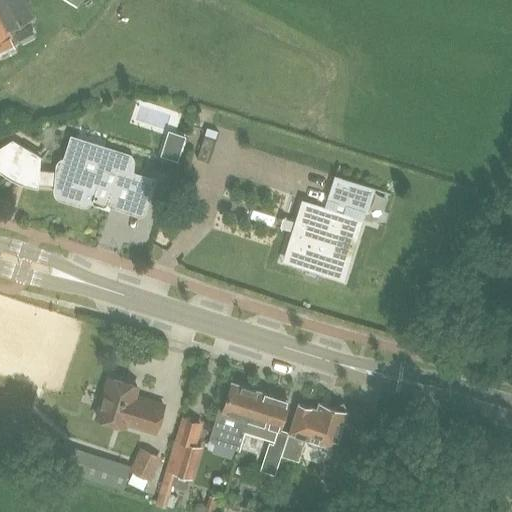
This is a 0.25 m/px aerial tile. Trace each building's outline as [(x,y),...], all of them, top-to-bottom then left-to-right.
[(0,0),(0,54),(15,47),(10,38),(12,37),(8,30),(33,17),(24,0),(0,0)] [(29,24),(14,32),(20,43),(35,35),(29,24)] [(166,155),(184,160),(192,134),(174,129),(166,155)] [(216,138),(205,135),(197,157),(208,161),(216,138)] [(59,196),(61,197),(83,204),(84,204),(86,204),(88,204),(89,203),(91,201),(92,200),(93,195),(109,200),(109,202),(110,203),(111,204),(112,205),(114,205),(137,212),(139,213),(140,214),(142,213),(143,213),(144,211),(154,180),(131,173),(134,162),(134,159),(133,158),(131,156),(130,155),(72,137),(65,159),(64,159),(62,159),(60,160),(59,161),(58,163),(58,169),(38,168),(39,157),(13,141),(0,149),(0,169),(3,171),(10,176),(17,179),(25,183),(29,184),(37,186),(37,181),(56,183),(56,190),(56,191),(57,193),(58,195),(59,196)] [(366,211),(374,188),(335,176),(328,199),(338,202),(335,213),(304,204),(289,253),(342,270),(358,221),(342,216),(346,204),(366,211)] [(511,258),(511,220),(490,255),(507,266),(511,258)] [(139,387),(111,379),(99,419),(126,427),(128,423),(157,433),(165,406),(136,397),(139,387)] [(233,383),(224,410),(221,409),(214,430),(217,435),(229,439),(228,445),(240,449),(258,391),(233,383)] [(258,391),(240,449),(246,431),(276,440),(275,444),(268,442),(259,469),(274,473),(282,446),(284,447),(289,432),(280,429),(289,401),(258,391)] [(289,432),(284,447),(282,455),(299,460),(306,437),(335,446),(342,422),(349,418),(346,411),(346,410),(345,409),(342,403),(336,407),(329,405),(326,412),(297,403),(289,432)] [(202,447),(174,439),(155,504),(165,507),(166,504),(180,508),(183,500),(178,498),(181,488),(172,485),(175,473),(193,478),(202,447)] [(143,447),(133,482),(153,488),(163,453),(143,447)] [(117,461),(110,484),(122,488),(130,465),(117,461)]
